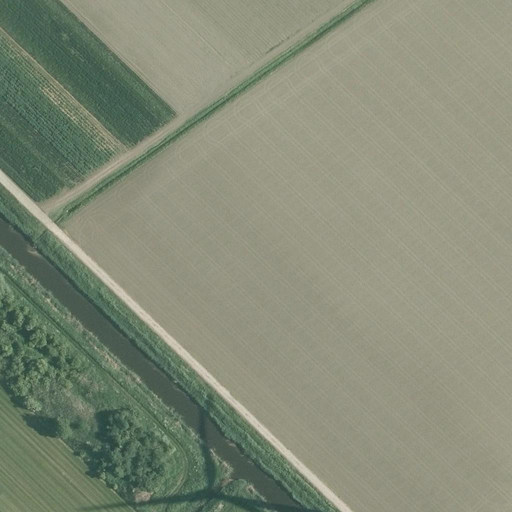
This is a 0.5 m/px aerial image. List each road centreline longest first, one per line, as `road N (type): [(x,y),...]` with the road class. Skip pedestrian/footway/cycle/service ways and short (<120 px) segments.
road 1 (track): [(0,178),(346,511)]
road 2 (track): [(0,271),(182,448),(198,476),(158,511)]
